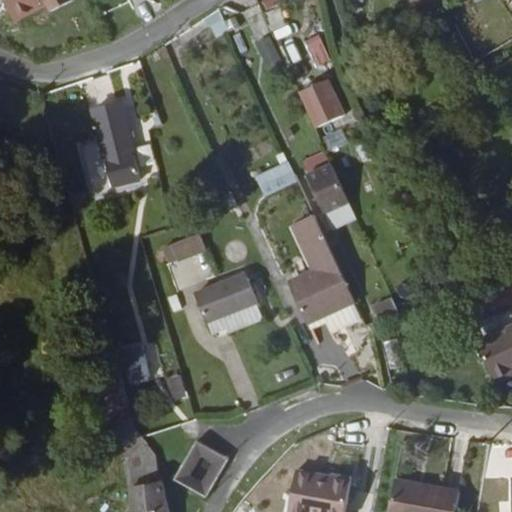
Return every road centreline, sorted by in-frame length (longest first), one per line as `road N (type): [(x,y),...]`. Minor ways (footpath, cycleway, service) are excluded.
road 1 (residential): [(214,511),(257,439),(303,410),(366,403),(511,426)]
road 2 (residential): [(0,63),(41,79),(117,54),(203,0)]
